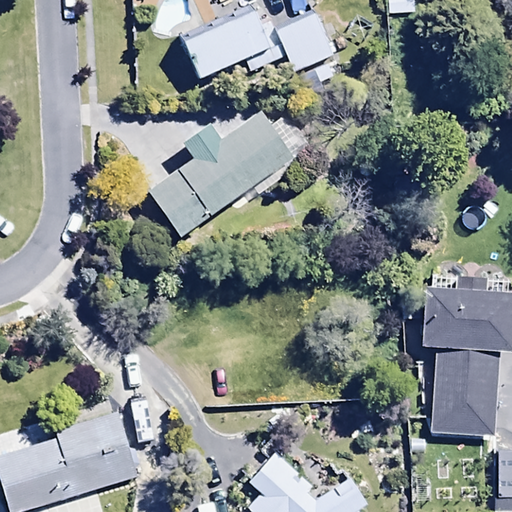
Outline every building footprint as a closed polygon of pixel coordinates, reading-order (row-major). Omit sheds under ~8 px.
[(414,2),(388,2),(388,22),(414,22),(414,2)] [(258,9),(179,44),(201,94),(249,73),(252,81),(285,67),(292,82),(336,62),(315,16),(302,22),(300,17),(268,31),(258,9)] [(185,157),(196,172),(150,205),(181,248),(292,169),(261,125),(221,153),(210,139),(185,157)] [(511,304),(489,304),(490,287),(453,286),(453,302),(426,301),(423,357),(434,357),(430,442),(491,445),(495,361),(511,361),(511,304)] [(0,464),(0,487),(7,511),(48,511),(134,487),(116,422),(56,439),(59,448),(0,464)] [(366,511),(349,487),(322,506),(275,460),(247,489),(260,502),(249,511),(366,511)]
